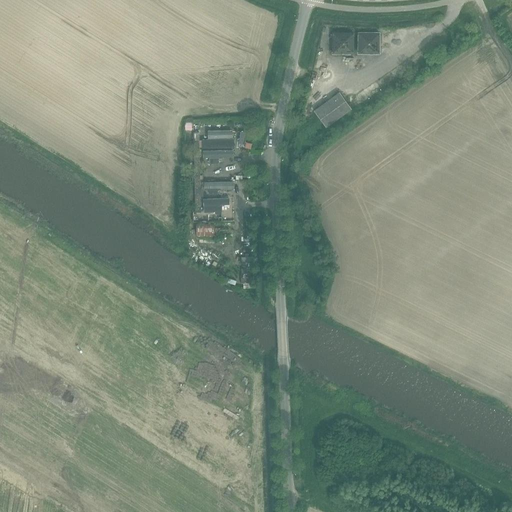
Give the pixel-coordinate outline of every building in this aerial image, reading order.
[(148,19),(148,63),(170,62),(170,18),(148,19)] [(126,63),(126,19),(104,19),(104,63),(126,63)] [(148,63),(148,19),(126,19),(126,63),(148,63)] [(391,50),(391,27),(368,28),(368,50),(391,50)] [(342,50),(364,50),(365,28),(343,28),(342,50)] [(201,78),(201,34),(179,34),(179,78),(201,78)] [(201,34),(201,78),(223,78),(223,34),(201,34)] [(245,34),(223,34),(223,78),(245,78),(245,34)] [(327,127),(352,109),(339,92),(315,111),(327,127)] [(184,117),(185,149),(232,148),(231,116),(184,117)] [(107,163),(129,163),(129,119),(107,119),(107,163)] [(129,119),(129,163),(151,163),(151,119),(129,119)] [(173,119),(151,119),(151,163),(173,163),(173,119)] [(185,149),(186,165),(233,164),(232,148),(185,149)] [(186,165),(186,180),(233,178),(233,164),(186,165)] [(186,180),(187,198),(234,197),(233,178),(186,180)] [(234,222),(234,197),(187,198),(188,223),(234,222)] [(248,274),(256,286),(263,282),(255,270),(248,274)]
